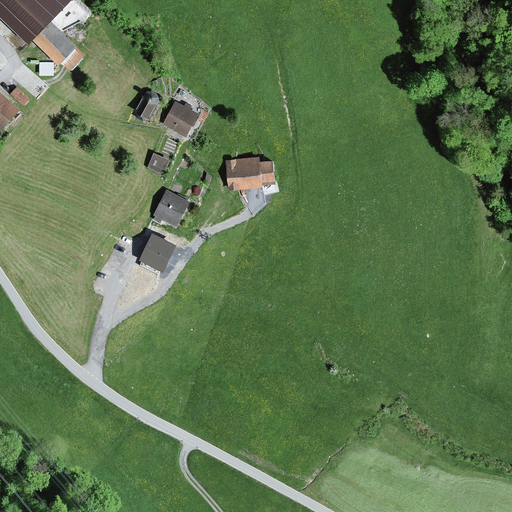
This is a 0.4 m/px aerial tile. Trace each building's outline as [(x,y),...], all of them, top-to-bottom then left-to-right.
[(57,0),(1,0),(0,2),(0,10),(31,41),(35,37),(53,20),(65,7),(57,0)] [(78,45),(53,20),(35,37),(61,63),(63,61),(78,45)] [(87,53),(78,45),(63,61),(71,69),(87,53)] [(42,60),(42,73),(57,73),(57,60),(42,60)] [(0,86),(0,124),(3,127),(22,107),(0,86)] [(18,86),(11,93),(24,105),(31,98),(18,86)] [(149,89),(145,93),(136,109),(152,116),(161,100),(161,94),(159,91),(154,89),(149,89)] [(185,105),(177,100),(165,123),(190,135),(201,112),(192,108),(194,105),(187,101),(185,105)] [(172,158),(155,152),(149,168),(166,174),(172,158)] [(258,159),(225,161),(228,192),(261,189),(260,184),(274,183),(273,162),(258,163),(258,159)] [(192,199),(167,189),(154,219),(162,222),(163,218),(180,225),(192,199)] [(160,232),(155,230),(142,258),(168,269),(172,265),(178,250),(175,249),(179,240),(169,236),(171,233),(161,229),(160,232)] [(181,239),(178,246),(186,249),(188,242),(181,239)] [(151,288),(132,276),(121,294),(140,306),(151,288)]
